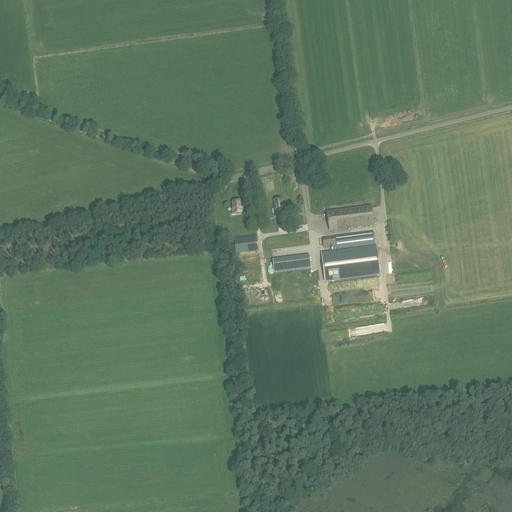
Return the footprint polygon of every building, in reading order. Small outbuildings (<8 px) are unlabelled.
[(274,200),(276,217),(285,216),(285,209),(284,209),(283,199),(274,200)] [(233,214),(242,213),(242,210),(243,210),(243,204),(242,205),(241,201),(233,202),(234,210),(232,210),(233,214)] [(372,225),(370,207),(328,212),(331,230),(372,225)] [(335,237),(337,246),(333,247),(333,251),(375,246),(373,230),(335,235),(335,237)] [(236,253),(258,251),(256,236),(234,239),(236,253)] [(335,237),(322,238),(324,248),(337,246),(335,237)] [(340,280),(340,278),(378,273),(375,246),(324,253),(328,281),(340,280)] [(311,269),(309,255),(272,260),(274,274),(311,269)] [(243,285),(263,283),(262,271),(242,272),(243,285)]
